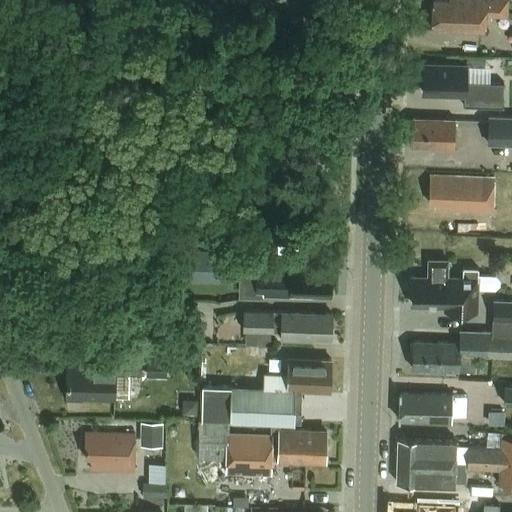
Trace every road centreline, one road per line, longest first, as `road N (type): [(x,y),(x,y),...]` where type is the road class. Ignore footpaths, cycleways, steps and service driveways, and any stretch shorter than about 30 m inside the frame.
road 1 (tertiary): [(369,511),(382,0)]
road 2 (residential): [(56,511),(0,361)]
